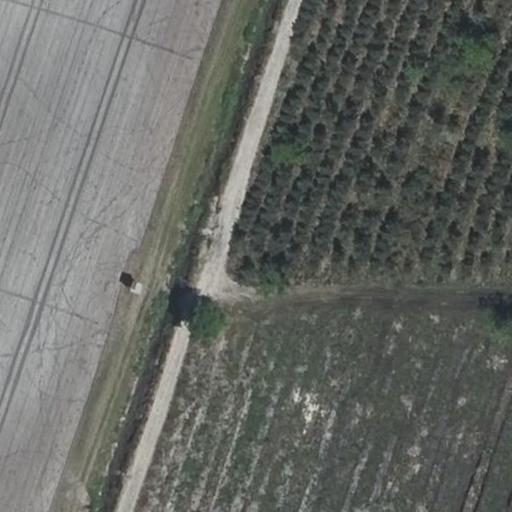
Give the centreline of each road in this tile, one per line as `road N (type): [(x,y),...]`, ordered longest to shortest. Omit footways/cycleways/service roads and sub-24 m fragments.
road 1 (track): [(296,0),(125,511)]
road 2 (track): [(200,280),(511,295)]
